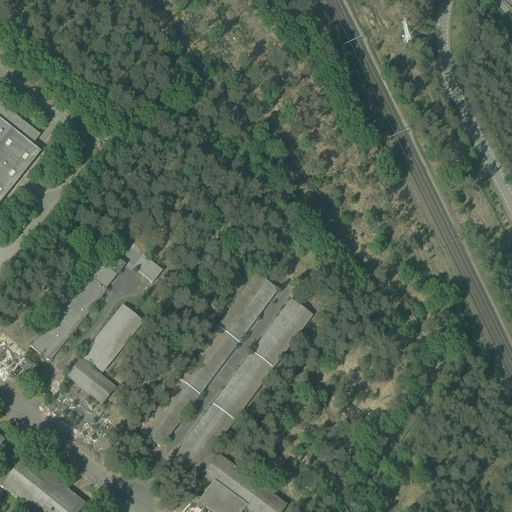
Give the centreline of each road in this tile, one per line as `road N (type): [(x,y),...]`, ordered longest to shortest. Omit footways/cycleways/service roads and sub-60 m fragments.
road 1 (unknown): [(0,65),(90,147),(0,268)]
road 2 (tertiary): [(511,206),(450,82),(442,55),(447,0)]
road 3 (unknown): [(25,410),(131,275)]
